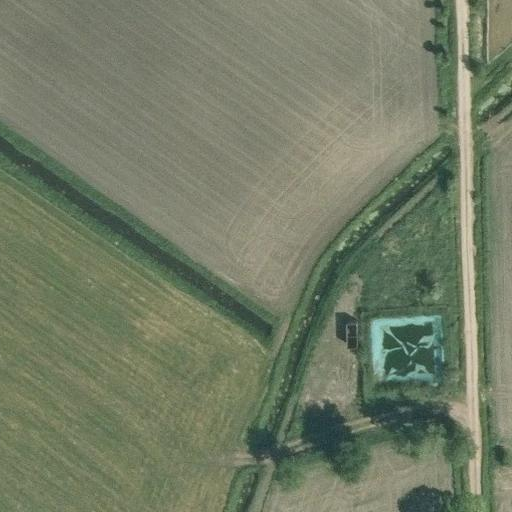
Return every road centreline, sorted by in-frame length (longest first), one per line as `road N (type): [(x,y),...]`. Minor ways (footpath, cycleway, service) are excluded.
road 1 (track): [(476,511),(461,0)]
road 2 (track): [(241,463),(473,409)]
